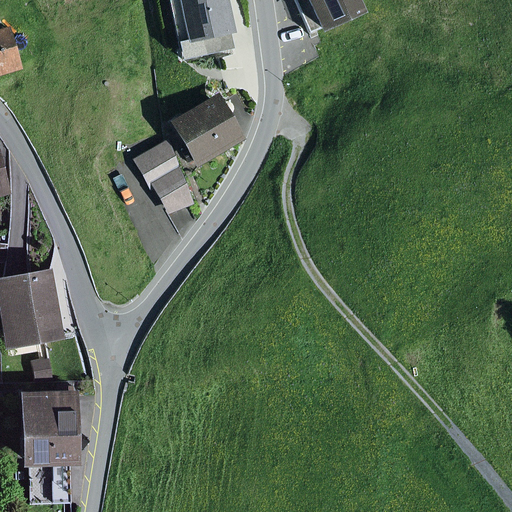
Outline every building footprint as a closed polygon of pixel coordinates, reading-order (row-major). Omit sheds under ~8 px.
[(245,28),(240,0),(191,0),(198,37),(211,35),(241,29),(245,28)] [(322,0),(337,31),(380,10),(374,0),(322,0)] [(18,26),(0,30),(0,74),(29,68),(18,26)] [(211,35),(214,52),(244,47),(241,29),(211,35)] [(241,139),(216,94),(166,122),(191,167),(241,139)] [(152,135),(139,142),(142,149),(155,142),(152,135)] [(6,138),(0,139),(0,195),(19,192),(6,138)] [(194,200),(179,175),(181,173),(164,142),(131,160),(149,192),(163,217),(194,200)] [(74,337),(60,268),(5,279),(18,348),(74,337)] [(58,356),(39,359),(42,381),(62,379),(58,356)] [(77,465),(75,391),(15,393),(16,466),(77,465)]
